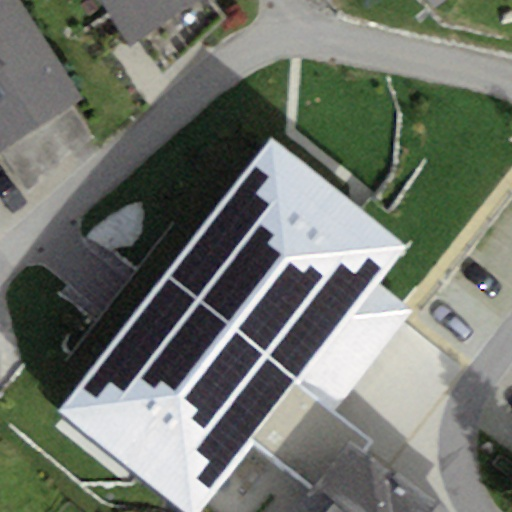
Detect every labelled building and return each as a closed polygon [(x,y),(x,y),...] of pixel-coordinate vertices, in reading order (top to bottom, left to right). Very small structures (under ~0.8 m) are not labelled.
[(88,0),(124,54),(207,0),(88,0)] [(404,0),(421,21),(448,0),(404,0)] [(11,5),(0,12),(0,162),(79,112),(11,5)] [(381,312),(417,262),(268,154),(163,299),(222,342),(224,340),(321,410),(388,317),(381,312)] [(401,511),(356,476),(328,511),(401,511)]
